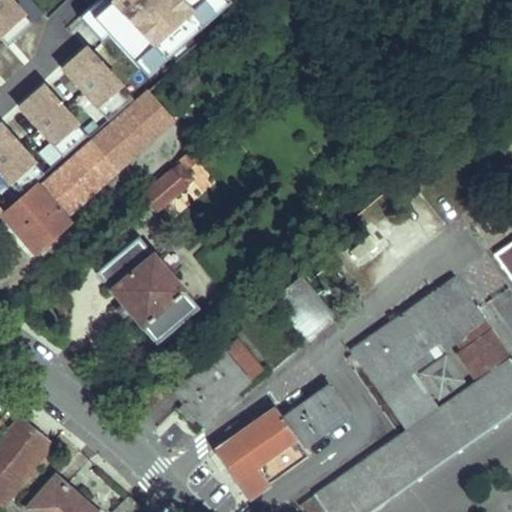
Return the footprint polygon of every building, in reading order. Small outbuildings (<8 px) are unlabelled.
[(0,0),(0,44),(27,21),(8,0),(0,0)] [(98,0),(84,14),(146,81),(233,2),(229,0),(98,0)] [(0,210),(131,97),(68,31),(0,88),(0,210)] [(146,92),(51,175),(78,209),(176,125),(146,92)] [(178,165),(143,195),(155,210),(192,180),(182,169),(195,158),(188,151),(175,162),(178,165)] [(66,218),(78,209),(51,175),(37,188),(34,185),(1,215),(36,257),(72,226),(66,218)] [(148,254),(133,236),(92,271),(106,287),(104,289),(137,327),(139,325),(154,343),(195,308),(180,291),(183,289),(151,252),(148,254)] [(511,250),(499,259),(511,276),(511,250)] [(329,316),(297,277),(270,299),(301,338),(329,316)] [(296,507),(300,511),(368,511),(511,411),(511,361),(490,329),(466,346),(486,375),(477,382),(437,410),(411,374),(460,340),(484,323),(453,279),(347,354),(402,433),(296,507)] [(484,323),(460,340),(466,346),(490,329),(484,323)] [(233,340),(170,393),(199,427),(211,417),(206,412),(218,402),(222,407),(235,397),(230,391),(256,368),(233,340)] [(486,375),(466,346),(456,353),(477,382),(486,375)] [(448,359),(425,375),(439,398),(463,381),(448,359)] [(271,411),(209,453),(241,499),(304,457),(298,448),(343,418),(322,388),(276,419),(271,411)] [(0,504),(2,507),(52,444),(18,418),(0,439),(0,504)] [(91,511),(54,479),(27,509),(29,511),(91,511)] [(135,511),(142,505),(130,495),(113,511),(135,511)]
